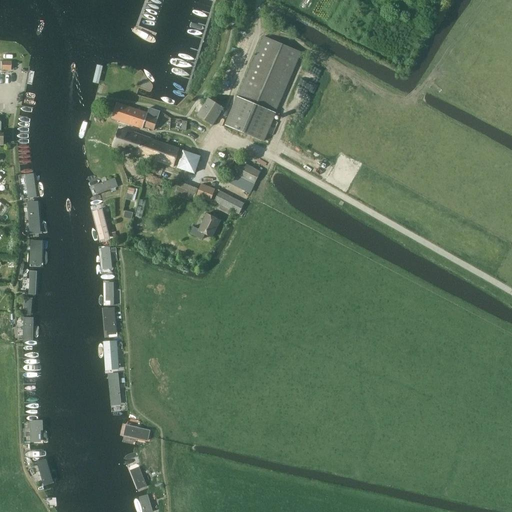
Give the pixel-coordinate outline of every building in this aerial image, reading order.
[(225,125),(264,142),(276,113),(275,113),(301,52),(264,36),(238,97),(237,96),(225,125)] [(0,68),(2,69),(2,70),(12,70),(11,61),(2,61),(2,62),(0,61),(0,68)] [(314,102),(318,95),(311,91),(307,98),(314,102)] [(208,98),(197,115),(212,126),(224,108),(208,98)] [(112,119),(142,129),(143,126),(154,130),(160,111),(149,108),(148,113),(117,103),(112,119)] [(116,148),(173,167),(179,148),(150,139),(151,138),(123,129),(116,148)] [(178,166),(196,172),(201,154),(183,148),(178,166)] [(233,173),(254,185),(261,172),(240,161),(233,173)] [(25,175),(28,195),(35,194),(32,175),(25,175)] [(195,184),(179,177),(173,189),(190,197),(195,184)] [(110,182),(91,189),(94,195),(113,188),(110,182)] [(210,202),(215,189),(201,184),(196,196),(210,202)] [(242,201),(222,191),(217,202),(237,212),(242,201)] [(28,203),(30,223),(37,223),(35,203),(28,203)] [(95,212),(101,240),(118,237),(117,232),(111,233),(104,209),(95,212)] [(125,211),(124,218),(132,220),(133,213),(125,211)] [(199,229),(193,226),(190,233),(202,239),(205,234),(212,237),(220,221),(207,214),(199,229)] [(104,254),(106,274),(113,273),(111,253),(104,254)] [(108,287),(109,307),(116,307),(115,287),(108,287)] [(109,318),(111,338),(117,337),(116,317),(109,318)] [(110,353),(111,373),(118,373),(117,353),(110,353)] [(114,385),(115,405),(122,405),(121,385),(114,385)] [(29,420),(30,442),(38,441),(43,441),(42,419),(29,420)] [(130,433),(150,438),(151,431),(132,427),(130,433)] [(136,472),(143,490),(149,488),(142,469),(136,472)] [(55,490),(57,510),(64,510),(62,490),(55,490)] [(146,497),(150,511),(157,511),(153,495),(146,497)]
